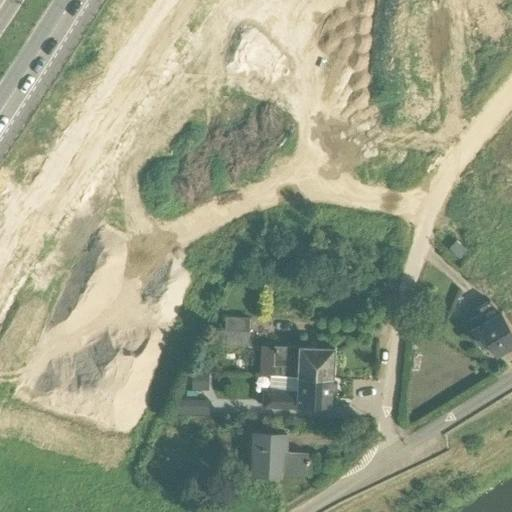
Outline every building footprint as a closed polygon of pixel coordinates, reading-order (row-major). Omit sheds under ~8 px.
[(481,309),(467,317),(472,326),(471,326),(481,342),(487,338),(495,352),(511,341),(511,327),(500,309),(490,298),(478,305),(481,309)] [(216,342),(248,343),(249,315),(225,314),(224,327),(216,326),(216,342)] [(269,371),(333,375),(334,345),(260,342),(259,371),(269,371)] [(192,387),(208,388),(208,370),(192,370),(192,387)] [(299,402),(331,403),(332,389),(336,389),(336,379),(332,379),(333,375),(269,371),(268,384),(262,384),(261,405),(299,407),(299,402)] [(176,411),(208,412),(208,397),(176,396),(176,411)] [(254,430),(253,470),(280,471),(280,468),(306,469),(306,472),(307,472),(308,451),(281,450),(281,445),(286,445),(286,431),(254,430)]
